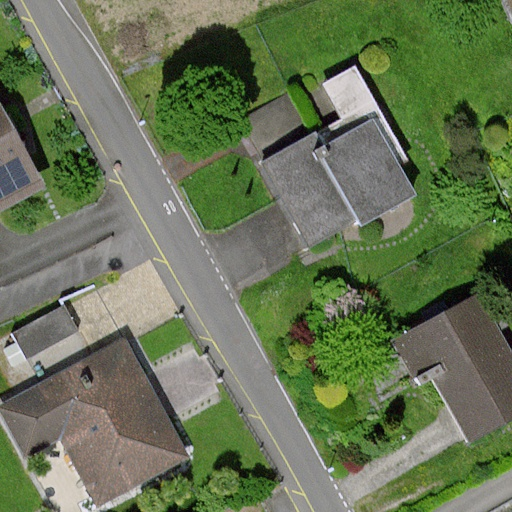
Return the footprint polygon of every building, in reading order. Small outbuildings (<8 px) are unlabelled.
[(254,145),(310,129),(301,98),(245,115),(254,145)] [(6,125),(0,114),(0,207),(39,186),(6,125)] [(411,192),(373,125),(329,150),(319,131),(261,163),(288,211),(309,249),(411,192)] [(511,414),(511,356),(482,297),(399,340),(418,376),(435,367),(459,413),(470,436),(511,414)] [(65,307),(16,334),(37,373),(87,345),(65,307)] [(156,398),(124,339),(2,404),(28,452),(64,433),(101,502),(187,455),(156,398)]
